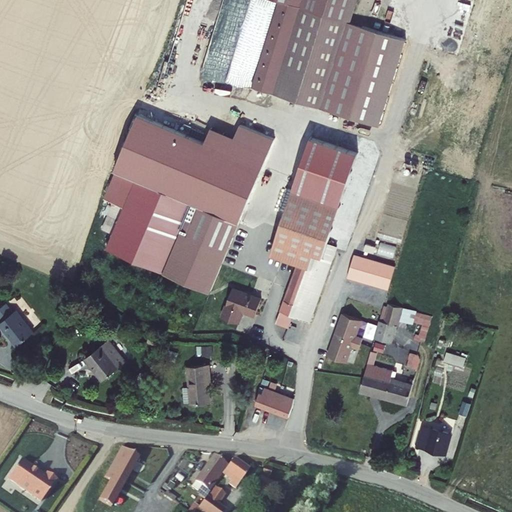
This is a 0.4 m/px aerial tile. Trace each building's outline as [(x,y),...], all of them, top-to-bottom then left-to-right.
[(244,24),(250,3),(274,9),(276,0),(223,0),(217,22),(228,25),(229,20),(244,24)] [(363,33),(373,0),(321,0),(287,100),(364,125),(392,42),(363,33)] [(248,128),(247,138),(281,140),(284,140),(285,129),(248,128)] [(243,155),(280,157),(281,140),(247,138),(244,138),(243,155)] [(346,195),(356,154),(326,147),(324,157),(329,159),(326,173),(317,171),(314,182),(339,188),(338,193),(346,195)] [(110,258),(168,278),(192,206),(114,181),(104,210),(111,212),(103,240),(115,244),(110,258)] [(289,261),(271,321),(282,325),(286,313),(303,319),(325,258),(318,256),(336,204),(288,188),(267,253),(289,261)] [(368,244),(376,218),(369,216),(362,242),(368,244)] [(389,289),(396,264),(354,252),(347,277),(389,289)] [(230,287),(219,317),(235,322),(239,311),(251,315),(256,297),(230,287)] [(375,317),(370,334),(387,339),(397,304),(384,300),(379,318),(375,317)] [(0,327),(0,328),(17,350),(34,337),(17,316),(15,317),(7,308),(0,313),(0,324),(1,326),(0,327)] [(342,309),(339,317),(350,320),(352,312),(342,309)] [(326,321),(320,343),(337,347),(343,325),(326,321)] [(356,333),(347,364),(359,367),(368,336),(356,333)] [(78,358),(95,381),(112,369),(118,365),(101,341),(78,358)] [(324,353),(321,363),(332,365),(337,347),(320,343),(318,352),(324,353)] [(366,347),(354,387),(402,399),(407,383),(391,378),(394,368),(375,363),(374,358),(376,350),(366,347)] [(434,348),(431,359),(451,365),(454,354),(434,348)] [(406,353),(404,360),(414,363),(416,356),(406,353)] [(251,392),(254,393),(254,392),(257,393),(259,389),(263,390),(261,395),(287,404),(288,398),(261,388),(267,368),(260,365),(251,392)] [(190,368),(190,406),(209,406),(209,386),(212,386),(211,368),(190,368)] [(254,393),(251,404),(284,416),(287,404),(261,395),(263,390),(259,389),(257,393),(254,392),(254,393)] [(460,412),(467,415),(471,403),(464,401),(460,412)] [(413,423),(407,444),(435,453),(441,431),(413,423)] [(135,459),(119,450),(106,471),(126,485),(134,471),(130,468),(135,459)] [(202,458),(176,494),(185,500),(181,505),(185,509),(192,500),(209,476),(216,467),(202,458)] [(221,460),(216,467),(209,476),(219,482),(216,486),(224,492),(238,471),(221,460)] [(20,469),(9,463),(0,478),(0,484),(33,504),(46,481),(37,475),(35,478),(27,474),(26,475),(19,470),(20,469)] [(255,477),(259,470),(251,466),(246,473),(255,477)] [(113,506),(126,485),(106,471),(104,476),(108,479),(104,486),(107,488),(100,499),(113,506)] [(261,486),(244,475),(239,482),(256,493),(261,486)] [(195,501),(192,500),(185,509),(183,511),(184,511),(208,511),(209,511),(204,508),(212,498),(202,491),(195,501)] [(155,497),(148,492),(142,499),(148,504),(149,503),(155,507),(159,502),(154,498),(155,497)] [(185,500),(176,494),(172,499),(181,505),(185,500)]
